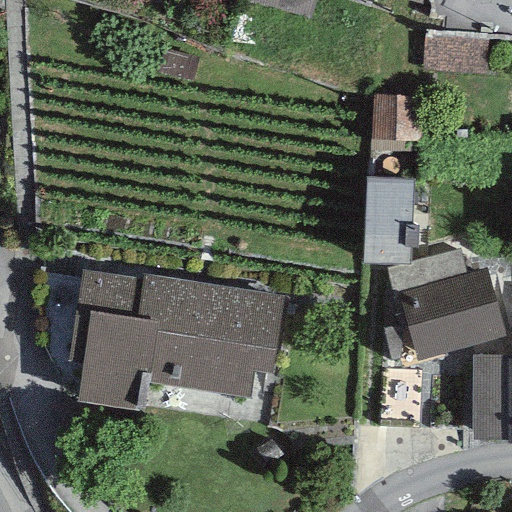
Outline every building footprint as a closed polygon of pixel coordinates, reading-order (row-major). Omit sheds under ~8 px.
[(483,37),(425,33),(423,64),(481,68),(483,37)] [(194,60),(164,51),(158,71),(189,79),(194,60)] [(418,98),(375,96),(373,147),(416,149),(418,98)] [(413,178),(366,176),(362,258),(409,260),(413,178)] [(459,249),(385,268),(400,325),(407,323),(416,357),(504,334),(486,267),(465,272),(459,249)] [(141,278),(81,269),(67,359),(83,362),(77,398),(144,408),(148,380),(249,395),(253,369),(271,371),(283,294),(142,273),(141,278)] [(511,321),(510,322),(509,354),(472,353),(470,438),(511,438),(511,321)]
